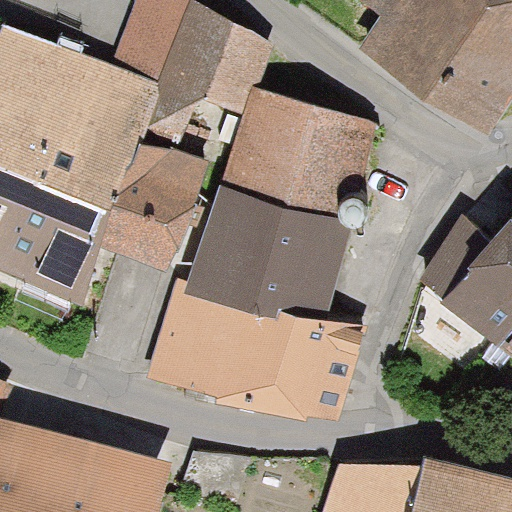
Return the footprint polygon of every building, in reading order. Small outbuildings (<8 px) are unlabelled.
[(133,0),(109,59),(0,20),(0,270),(71,300),(101,242),(185,271),(146,372),(336,413),(363,322),(327,307),(379,119),(265,81),(275,35),(217,0),(133,0)] [(511,0),(393,0),(364,44),(484,125),(511,82),(511,0)] [(511,215),(443,290),(511,346),(511,215)] [(154,511),(170,456),(0,408),(0,511),(154,511)] [(511,511),(511,475),(418,454),(338,458),(320,511),(511,511)]
